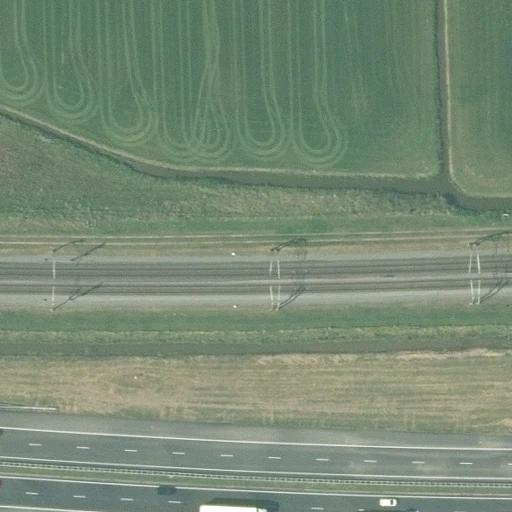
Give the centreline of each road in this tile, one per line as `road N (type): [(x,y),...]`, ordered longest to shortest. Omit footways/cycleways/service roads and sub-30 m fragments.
road 1 (motorway): [(511,463),(0,444)]
road 2 (motorway): [(0,493),(392,511)]
